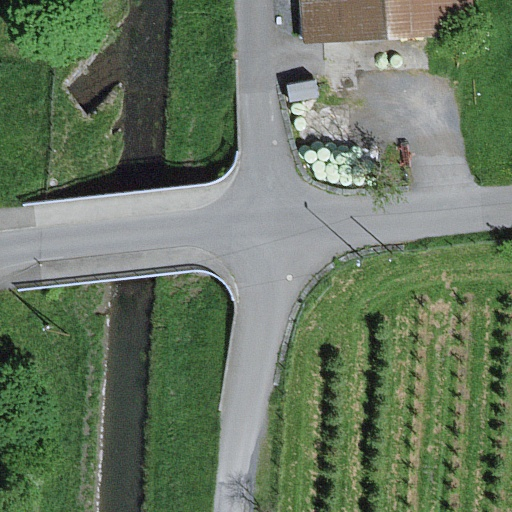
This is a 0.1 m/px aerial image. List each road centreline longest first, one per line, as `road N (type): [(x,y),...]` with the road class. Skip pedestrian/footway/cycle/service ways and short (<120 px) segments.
road 1 (track): [(231,511),(266,290),(256,0)]
road 2 (unclassified): [(511,206),(347,224),(209,227),(0,252)]
